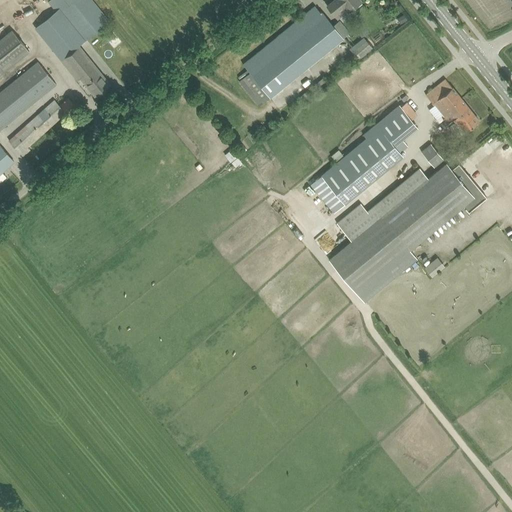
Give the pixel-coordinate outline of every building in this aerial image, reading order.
[(65,0),(51,0),(59,10),(36,29),(61,60),(78,46),(84,40),(85,41),(109,21),(92,0),(73,0),(68,4),(65,0)] [(333,0),(327,5),(338,19),(354,6),(355,7),(361,3),(360,1),(361,0),(360,0),(333,0)] [(239,81),(259,105),(349,32),(339,20),(333,25),(321,10),(319,11),(315,6),(243,64),(250,72),(239,81)] [(404,14),(397,18),(400,24),(407,20),(404,14)] [(0,39),(0,74),(30,51),(12,29),(0,39)] [(351,51),(358,59),(373,48),(366,39),(351,51)] [(89,88),(95,95),(110,84),(103,76),(78,46),(61,60),(77,79),(80,77),(89,88)] [(0,90),(0,128),(57,84),(39,61),(0,90)] [(445,121),(455,114),(455,113),(462,108),(462,109),(464,107),(465,108),(468,106),(446,78),(438,85),(425,94),(446,120),(445,121)] [(13,146),(23,156),(30,150),(28,147),(65,113),(66,114),(75,106),(69,98),(60,106),(54,100),(9,140),(13,146)] [(310,183),(334,212),(403,156),(395,146),(418,127),(399,104),(362,134),(365,138),(310,183)] [(445,121),(458,137),(479,120),(468,106),(465,108),(464,107),(462,109),(462,108),(455,113),(455,114),(445,121)] [(421,151),(435,167),(444,159),(431,143),(421,151)] [(0,174),(14,161),(0,145),(0,174)] [(236,166),(244,160),(236,150),(227,156),(236,166)] [(463,205),(469,212),(487,197),(459,163),(451,168),(446,162),(428,177),(420,167),(367,211),(361,203),(337,222),(351,240),(328,258),(364,302),(417,259),(410,249),(463,205)]
